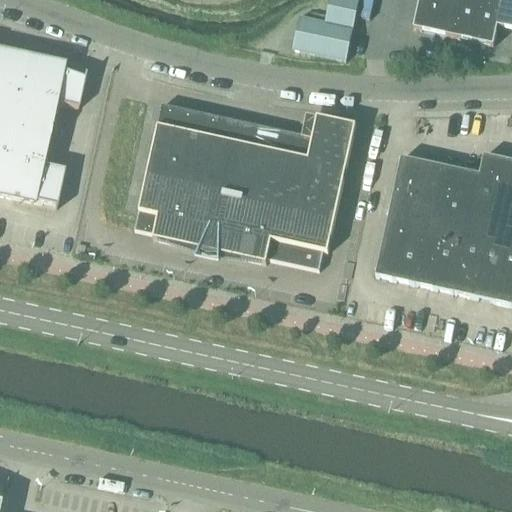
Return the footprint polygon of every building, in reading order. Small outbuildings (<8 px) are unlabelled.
[(299,21),(293,53),(346,64),(346,62),(359,1),(353,0),(330,0),(325,26),(299,21)] [(420,0),(413,32),(433,36),(441,0),(420,0)] [(441,0),(433,36),(453,40),(462,1),(457,0),(441,0)] [(461,0),(462,1),(453,40),(493,49),(497,30),(496,29),(502,0),(461,0)] [(511,0),(502,0),(496,29),(497,30),(511,32),(511,0)] [(0,198),(54,211),(53,212),(55,212),(63,174),(42,169),(55,108),(77,113),(84,82),(82,82),(82,83),(0,53),(0,198)] [(158,244),(199,253),(198,256),(199,256),(200,253),(218,257),(218,260),(219,260),(219,257),(261,266),(261,267),(266,268),(267,263),(319,275),(323,256),(327,257),(355,129),(317,121),(312,142),(255,129),(162,109),(134,234),(153,239),(153,243),(158,244)] [(375,280),(511,309),(511,165),(483,159),(479,178),(401,161),(375,280)]
